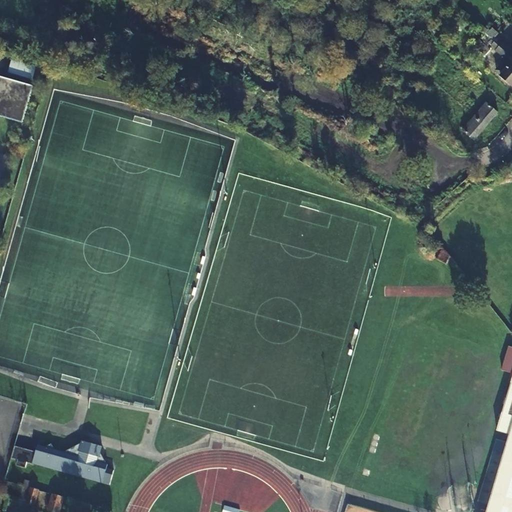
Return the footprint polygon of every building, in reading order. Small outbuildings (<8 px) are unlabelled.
[(497,40),(495,42),(507,52),(510,49),(504,44),(502,45),(497,40)] [(507,52),(495,42),(492,45),(498,51),(497,51),(503,57),(507,52)] [(11,60),(8,71),(31,77),(34,66),(11,60)] [(511,63),(508,68),(502,63),(496,71),(511,85),(511,63)] [(0,97),(31,95),(33,87),(0,78),(0,97)] [(0,97),(0,115),(24,122),(31,95),(0,97)] [(486,103),(474,117),(486,127),(497,113),(486,103)] [(474,140),(486,127),(474,117),(462,130),(474,140)] [(504,441),(486,504),(483,511),(511,511),(511,346),(506,345),(499,369),(511,372),(494,430),(506,433),(504,441)] [(486,504),(504,441),(492,438),(474,501),(478,502),(486,504)] [(37,443),(31,464),(109,485),(114,469),(97,464),(102,446),(80,440),(76,453),(37,443)] [(27,469),(32,451),(15,446),(11,458),(18,459),(16,465),(27,469)] [(34,505),(38,492),(29,489),(25,503),(34,505)] [(51,511),(58,511),(62,499),(51,496),(47,511),(51,511)] [(474,511),(483,511),(486,504),(478,502),(474,511)]
